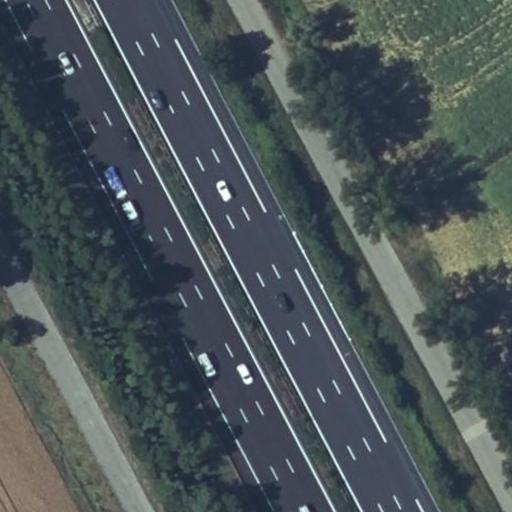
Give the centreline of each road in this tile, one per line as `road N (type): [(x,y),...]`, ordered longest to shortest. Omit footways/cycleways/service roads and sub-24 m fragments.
road 1 (motorway): [(393,511),(124,0)]
road 2 (motorway): [(36,0),(304,511)]
road 3 (unclassified): [(247,0),(511,491)]
road 4 (unclassified): [(146,511),(0,241)]
